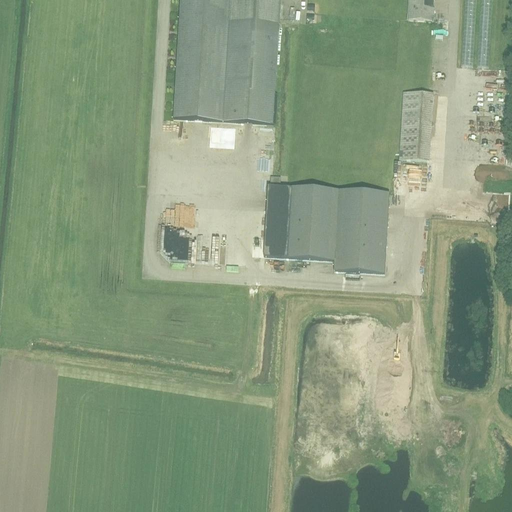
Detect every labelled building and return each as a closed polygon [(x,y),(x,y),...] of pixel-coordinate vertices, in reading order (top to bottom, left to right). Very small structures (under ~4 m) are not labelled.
[(180,0),(173,121),(273,127),(280,0),(180,0)] [(408,0),(408,21),(433,23),(434,0),(408,0)] [(476,0),(464,0),(460,68),(472,69),(476,0)] [(492,0),(480,0),(476,69),(488,69),(492,0)] [(440,30),(450,30),(451,20),(441,20),(440,30)] [(429,163),(433,96),(403,94),(399,161),(429,163)] [(274,140),(274,128),(260,128),(260,140),(274,140)] [(484,137),(486,160),(492,160),(492,153),(502,152),(501,136),(484,137)] [(486,186),(486,172),(475,172),(475,186),(486,186)] [(280,179),(270,178),(269,188),(267,188),(263,259),(334,263),(333,273),(384,276),(389,195),(279,188),(280,179)] [(197,272),(209,273),(210,265),(197,264),(197,272)]
